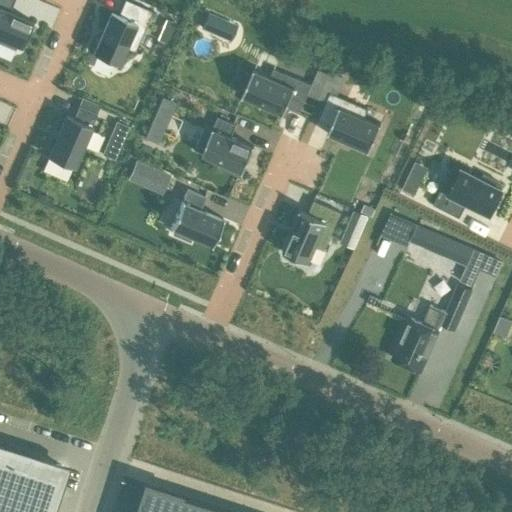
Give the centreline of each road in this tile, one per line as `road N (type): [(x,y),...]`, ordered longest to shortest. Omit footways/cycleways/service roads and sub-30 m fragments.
road 1 (unclassified): [(511,460),(208,332)]
road 2 (residential): [(208,332),(284,156),(316,168)]
road 3 (unclassified): [(158,310),(93,511)]
road 4 (unclassified): [(158,310),(0,244)]
